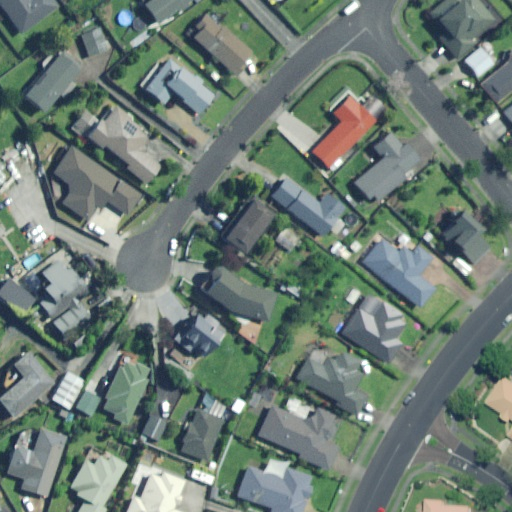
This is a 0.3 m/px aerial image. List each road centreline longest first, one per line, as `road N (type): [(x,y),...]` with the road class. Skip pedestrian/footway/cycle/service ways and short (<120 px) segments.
road 1 (residential): [(141,263),(267,98),(357,16)]
road 2 (residential): [(511,198),(357,16)]
road 3 (residential): [(407,428),(511,293)]
road 4 (residential): [(511,490),(407,428)]
